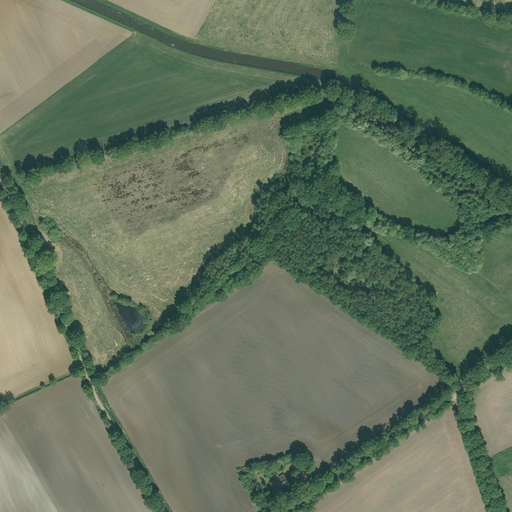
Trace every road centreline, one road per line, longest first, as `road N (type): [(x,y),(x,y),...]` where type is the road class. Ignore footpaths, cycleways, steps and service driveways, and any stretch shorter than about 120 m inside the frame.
road 1 (unclassified): [(282,511),(455,391)]
road 2 (unclassified): [(455,391),(497,511)]
